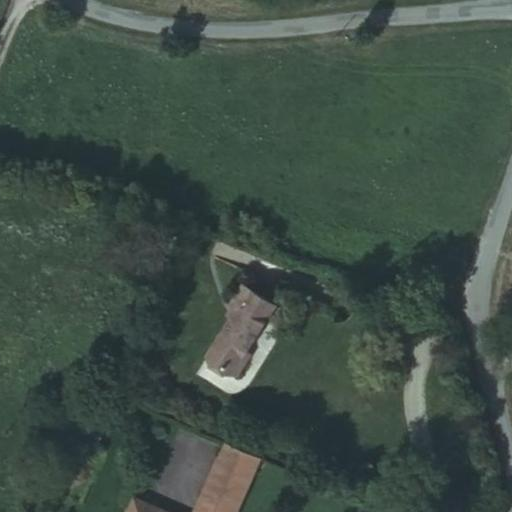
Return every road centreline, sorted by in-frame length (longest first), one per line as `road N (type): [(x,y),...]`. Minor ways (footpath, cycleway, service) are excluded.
road 1 (unclassified): [(511,12),(216,32),(133,22),(75,0)]
road 2 (unclassified): [(511,178),(475,305),(511,485)]
